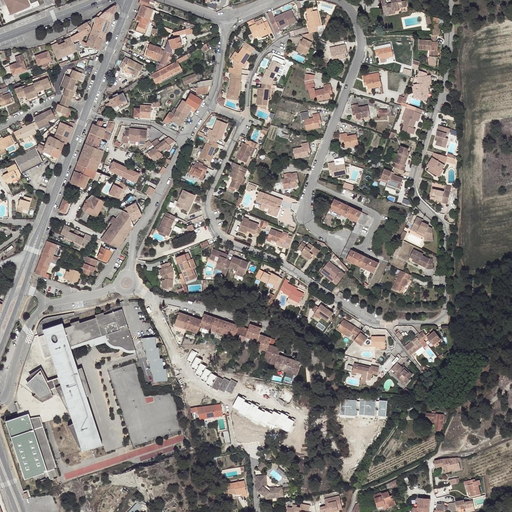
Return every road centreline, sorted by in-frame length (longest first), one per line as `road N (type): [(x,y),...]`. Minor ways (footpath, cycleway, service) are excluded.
road 1 (residential): [(388,323),(432,322),(446,308),(445,232),(416,199),(413,183),(446,73),(450,0)]
road 2 (residential): [(243,121),(206,201),(217,233),(284,263),(370,321),(388,323)]
road 3 (residential): [(256,511),(251,452),(234,443),(225,402),(187,370),(152,298)]
road 4 (residential): [(334,0),(352,14),(360,48),(311,182)]
road 5 (residential): [(303,356),(256,319),(152,298)]
road 6 (residential): [(128,274),(134,232),(184,142)]
